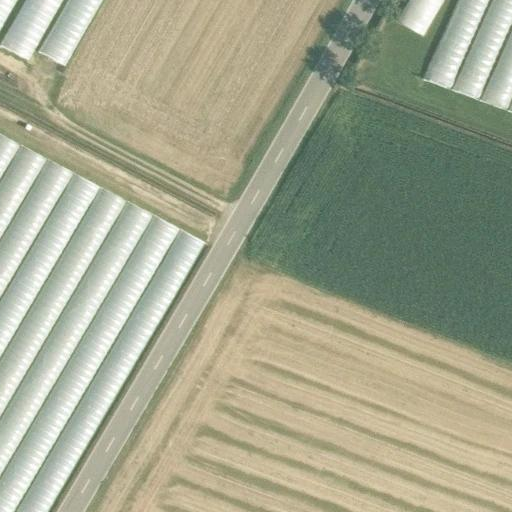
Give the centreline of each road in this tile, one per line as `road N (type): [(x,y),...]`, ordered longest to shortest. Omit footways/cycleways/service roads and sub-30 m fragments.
road 1 (residential): [(70,511),(366,0)]
road 2 (track): [(240,219),(0,94)]
